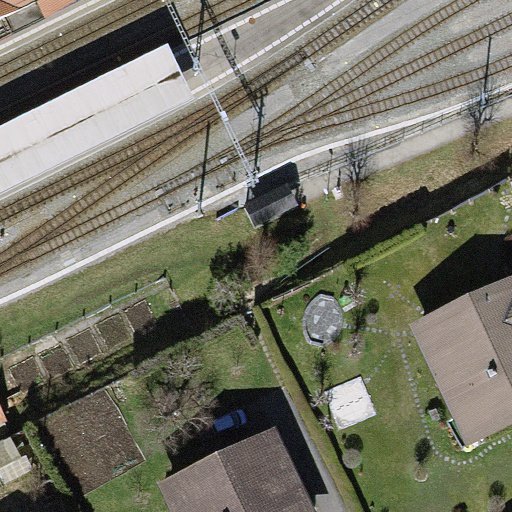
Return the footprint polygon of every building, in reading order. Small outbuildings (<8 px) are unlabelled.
[(0,0),(0,33),(66,0),(0,0)] [(168,51),(0,133),(0,188),(191,95),(168,51)] [(292,195),(286,183),(244,205),(250,216),(256,228),(298,207),(292,195)] [(511,303),(417,342),(463,453),(511,432),(511,303)] [(309,511),(275,438),(164,489),(174,511),(309,511)]
